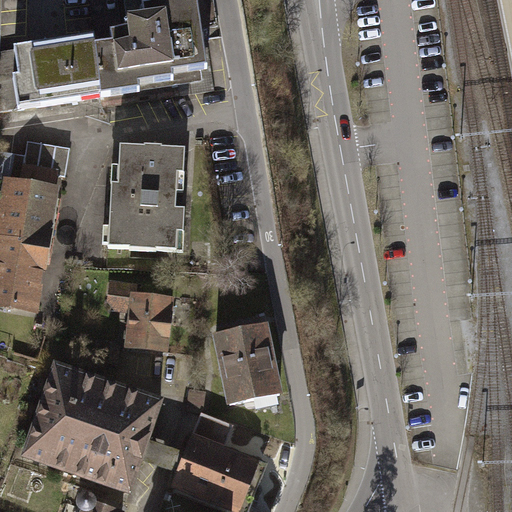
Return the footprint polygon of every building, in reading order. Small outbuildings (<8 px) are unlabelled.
[(101,87),(103,97),(140,92),(139,85),(174,80),(173,74),(201,70),(208,69),(197,0),(160,0),(161,5),(144,7),(145,17),(126,20),(128,31),(112,33),(114,44),(95,47),(101,87)] [(101,87),(95,47),(95,45),(94,39),(53,45),(15,50),(19,78),(14,79),(19,110),(103,97),(101,87)] [(0,112),(19,110),(14,79),(19,78),(15,50),(0,52),(0,112)] [(139,85),(140,92),(203,82),(201,70),(173,74),(174,80),(139,85)] [(71,149),(28,143),(27,157),(24,172),(67,178),(71,149)] [(146,153),(122,152),(121,172),(113,172),(112,190),(110,231),(105,231),(104,248),(110,248),(109,253),(130,254),(130,256),(157,258),(157,255),(184,257),(186,216),(176,215),(177,196),(183,196),(185,155),(164,154),(164,152),(146,151),(146,153)] [(24,172),(27,157),(0,153),(0,178),(23,181),(24,172)] [(56,191),(59,172),(22,166),(19,185),(56,191)] [(19,185),(5,182),(0,209),(0,312),(39,319),(61,192),(56,191),(19,185)] [(131,315),(133,294),(137,295),(138,285),(109,282),(106,313),(131,315)] [(137,295),(133,294),(131,315),(127,349),(169,353),(174,299),(137,295)] [(269,327),(213,339),(228,408),(284,395),(269,327)] [(121,344),(103,343),(101,365),(119,366),(121,344)] [(166,405),(55,367),(22,463),(133,500),(145,466),(152,445),(166,405)] [(244,511),(262,468),(193,442),(187,456),(178,478),(174,487),(238,511),(244,511)] [(187,456),(152,445),(145,466),(178,478),(187,456)] [(121,511),(96,503),(95,498),(91,494),(86,492),(81,494),(77,497),(76,503),(77,508),(81,511),(80,511),(121,511)]
